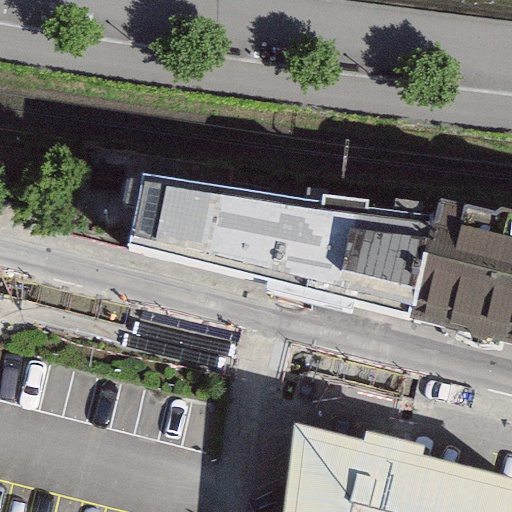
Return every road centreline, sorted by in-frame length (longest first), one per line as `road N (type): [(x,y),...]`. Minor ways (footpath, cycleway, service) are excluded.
road 1 (primary): [(0,266),(260,333)]
road 2 (primary): [(260,333),(511,397)]
road 3 (residential): [(260,333),(232,511)]
